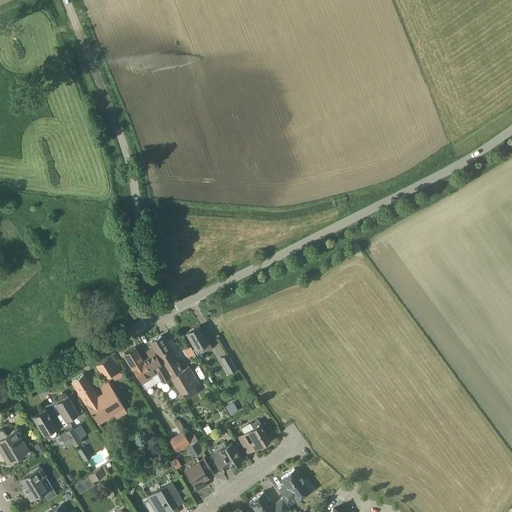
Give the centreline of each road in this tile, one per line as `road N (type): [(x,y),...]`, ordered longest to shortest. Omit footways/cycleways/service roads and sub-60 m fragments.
road 1 (residential): [(157,315),(413,193),(511,128)]
road 2 (unclassified): [(66,0),(133,169),(135,250),(157,315)]
road 3 (residential): [(0,393),(157,315)]
road 4 (residential): [(201,511),(298,439)]
